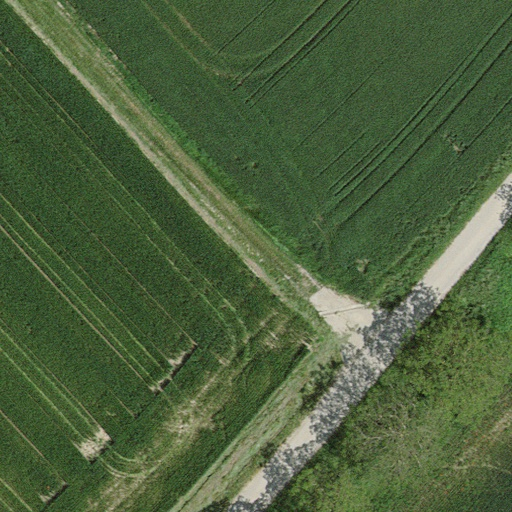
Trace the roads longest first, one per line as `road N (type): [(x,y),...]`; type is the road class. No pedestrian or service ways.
road 1 (track): [(383,356),(57,0)]
road 2 (track): [(248,511),(511,198)]
